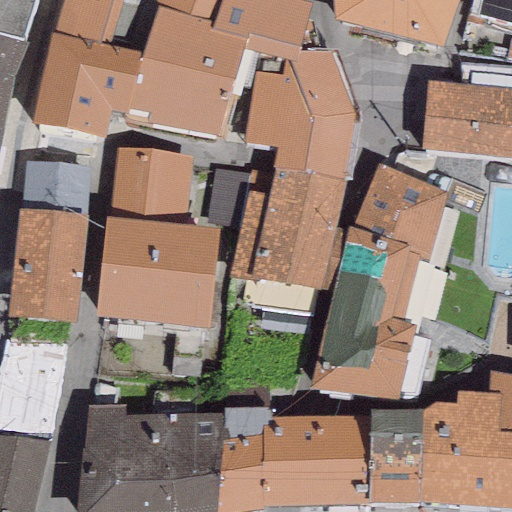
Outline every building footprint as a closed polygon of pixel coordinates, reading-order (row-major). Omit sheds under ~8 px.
[(0,0),(0,43),(23,49),(37,0),(0,0)] [(64,0),(53,44),(99,54),(103,43),(111,45),(125,0),(64,0)] [(161,0),(157,14),(214,31),(222,0),(161,0)] [(257,0),(222,0),(214,31),(211,42),(245,52),(243,59),(282,69),(295,73),(299,59),(311,14),(257,0)] [(332,0),(337,28),(442,54),(461,0),(332,0)] [(511,0),(471,0),(465,26),(511,37),(511,0)] [(214,31),(157,14),(142,68),(137,67),(126,120),(123,128),(219,147),(243,59),(245,52),(211,42),(214,31)] [(0,144),(12,83),(23,49),(0,43),(0,144)] [(99,54),(53,44),(40,100),(37,130),(104,144),(109,116),(126,120),(137,67),(139,61),(99,54)] [(276,155),(273,174),(342,187),(353,119),(330,59),(299,59),(295,73),(282,69),(281,83),(255,80),(244,149),(276,155)] [(511,95),(426,90),(421,156),(511,162),(511,95)] [(192,161),(115,153),(107,226),(185,234),(192,161)] [(26,167),(21,217),(83,223),(88,173),(26,167)] [(346,234),(345,237),(333,299),(308,398),(367,406),(369,403),(397,406),(415,333),(402,330),(417,269),(426,271),(447,199),(376,169),(352,236),(346,234)] [(252,304),(251,308),(311,319),(316,296),(325,298),(333,299),(345,237),(340,236),(336,235),(344,191),(345,187),(342,187),(273,174),(272,182),(268,202),(245,197),(229,283),(245,286),(243,302),(252,304)] [(21,217),(18,217),(8,325),(75,331),(85,223),(83,223),(21,217)] [(185,234),(107,226),(93,327),(207,337),(219,237),(185,234)] [(511,511),(511,383),(492,379),(489,402),(456,400),(456,412),(433,412),(420,422),(418,511),(511,511)] [(127,411),(84,411),(76,511),(220,511),(221,421),(127,421),(127,411)] [(221,421),(220,511),(368,511),(369,421),(325,422),(268,422),(268,416),(221,416),(221,421)] [(418,511),(420,422),(369,421),(368,511),(418,511)] [(0,440),(0,511),(33,511),(49,446),(0,440)]
